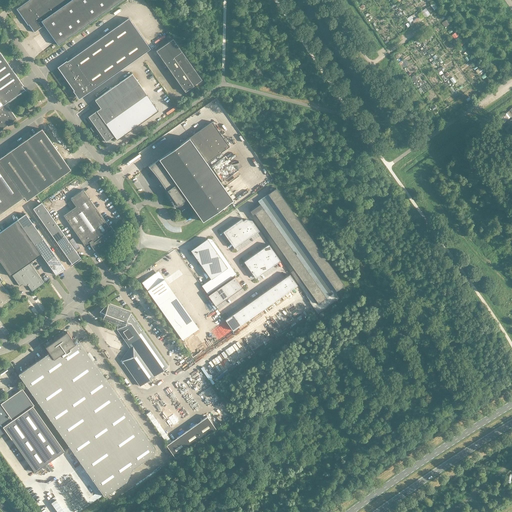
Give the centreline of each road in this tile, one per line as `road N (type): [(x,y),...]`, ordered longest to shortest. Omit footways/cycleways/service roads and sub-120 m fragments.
road 1 (unknown): [(112,179),(206,110),(231,130),(261,177)]
road 2 (trunk): [(511,405),(351,511)]
road 3 (unclassified): [(0,350),(113,277),(139,239)]
road 4 (unclassified): [(139,239),(133,209),(57,101)]
road 5 (trunk): [(377,511),(511,423)]
road 6 (unknown): [(175,369),(142,392),(73,305)]
road 7 (unclassified): [(139,239),(187,245),(270,185)]
